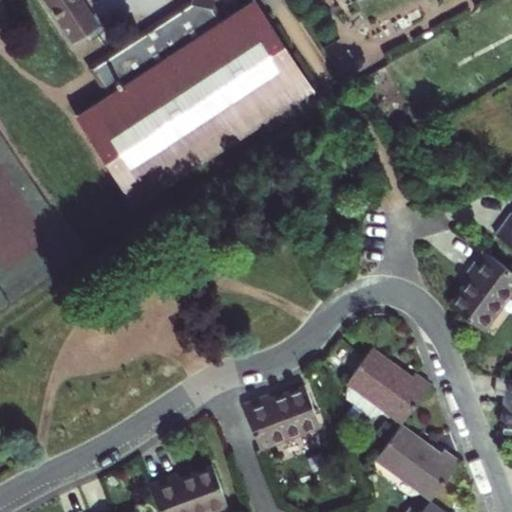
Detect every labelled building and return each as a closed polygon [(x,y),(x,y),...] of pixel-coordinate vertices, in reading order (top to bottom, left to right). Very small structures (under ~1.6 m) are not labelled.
[(45,0),(72,42),(96,27),(78,0),(45,0)] [(73,116),(133,206),(312,89),(253,0),(249,0),(219,19),(211,7),(212,2),(204,0),(190,0),(190,2),(90,68),(107,94),(73,116)] [(376,172),(363,179),(362,180),(372,198),(387,190),(376,172)] [(511,212),(509,211),(493,233),(511,247),(511,212)] [(511,286),(511,272),(481,249),(465,272),(470,276),(449,305),(481,329),(511,286)] [(400,421),(429,382),(412,372),(407,376),(369,348),(345,380),(348,383),(345,387),(344,396),(369,415),(379,411),(382,407),(400,421)] [(511,377),(494,376),(493,392),(503,393),(500,425),(511,425),(511,377)] [(266,392),(240,402),(257,445),(317,422),(302,386),(268,399),(266,392)] [(437,453),(398,423),(373,457),(429,498),(458,459),(441,447),(437,453)] [(172,472),(147,482),(158,511),(200,511),(225,502),(210,465),(175,479),(172,472)] [(442,511),(427,501),(418,511),(442,511)]
